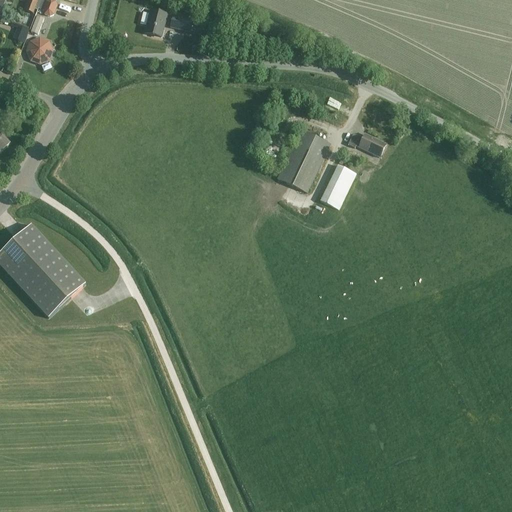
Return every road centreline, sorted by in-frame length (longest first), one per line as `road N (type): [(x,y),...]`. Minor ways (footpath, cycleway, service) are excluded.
road 1 (unclassified): [(511,160),(331,72),(160,59),(94,74)]
road 2 (unclassified): [(229,511),(127,272),(93,232),(21,180)]
